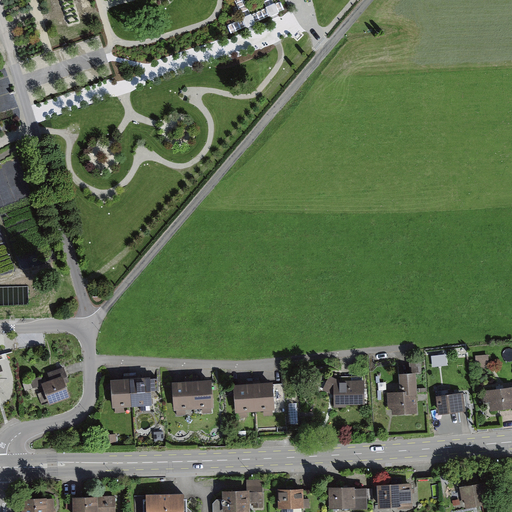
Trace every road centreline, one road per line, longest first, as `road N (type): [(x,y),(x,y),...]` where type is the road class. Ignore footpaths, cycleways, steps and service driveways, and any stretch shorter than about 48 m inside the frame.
road 1 (secondary): [(511,441),(5,468)]
road 2 (unclassified): [(85,328),(359,0)]
road 3 (residential): [(89,360),(248,364),(411,346)]
road 4 (unknown): [(32,123),(124,82),(255,40),(286,0)]
road 5 (residential): [(89,360),(84,409),(12,434),(5,468)]
